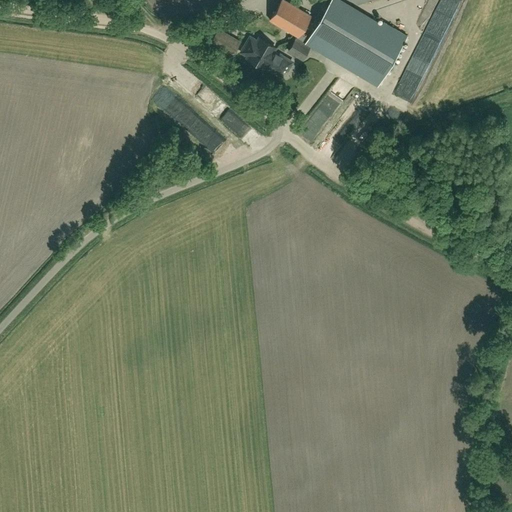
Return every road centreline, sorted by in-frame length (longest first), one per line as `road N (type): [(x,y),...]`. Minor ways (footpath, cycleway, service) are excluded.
road 1 (unclassified): [(0,322),(95,226),(290,129),(167,34)]
road 2 (track): [(167,34),(0,6)]
